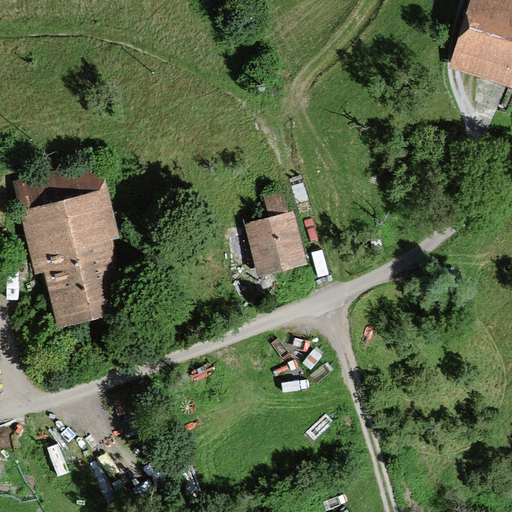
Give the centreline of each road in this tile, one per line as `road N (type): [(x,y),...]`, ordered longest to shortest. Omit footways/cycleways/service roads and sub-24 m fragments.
road 1 (unclassified): [(0,413),(78,394),(326,300)]
road 2 (track): [(370,0),(299,88),(283,131),(331,298)]
road 3 (track): [(326,300),(392,511)]
road 4 (track): [(326,300),(427,247),(511,186)]
road 5 (track): [(459,0),(446,63),(471,127),(477,209)]
